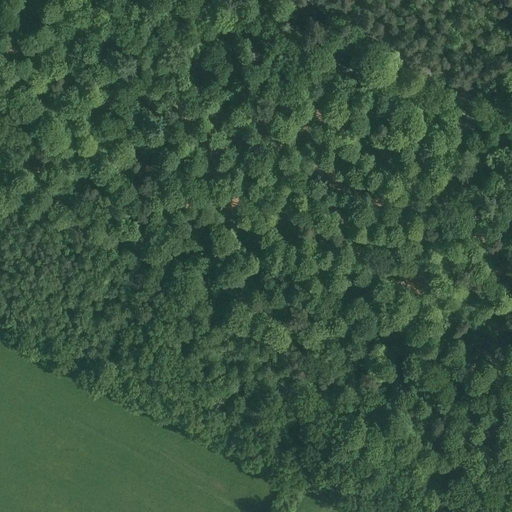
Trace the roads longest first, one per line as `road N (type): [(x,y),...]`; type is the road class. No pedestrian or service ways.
road 1 (primary): [(511,134),(165,0)]
road 2 (unclassified): [(511,110),(427,70),(344,12),(307,0)]
